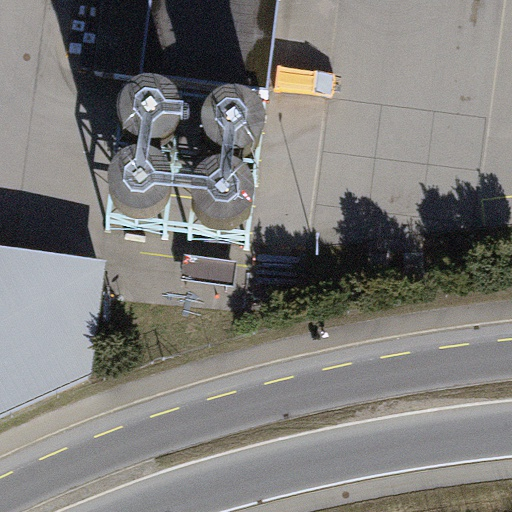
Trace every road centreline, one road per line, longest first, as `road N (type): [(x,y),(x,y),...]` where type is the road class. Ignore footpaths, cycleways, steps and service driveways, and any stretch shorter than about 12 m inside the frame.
road 1 (secondary): [(511,357),(307,387),(187,419),(0,497)]
road 2 (secondary): [(127,511),(206,484),(511,430)]
